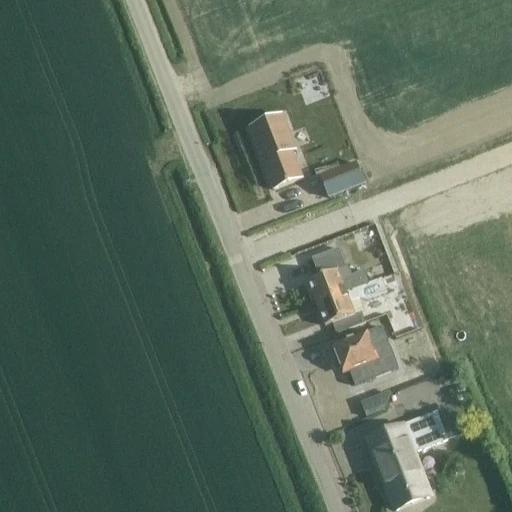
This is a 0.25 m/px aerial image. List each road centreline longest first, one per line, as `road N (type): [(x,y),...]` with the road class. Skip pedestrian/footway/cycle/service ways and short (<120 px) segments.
road 1 (residential): [(236,255),(511,156)]
road 2 (residential): [(338,511),(236,255)]
road 3 (unclassified): [(202,167),(136,0)]
